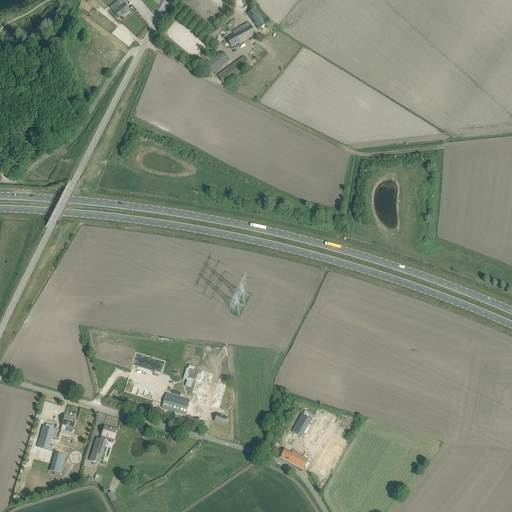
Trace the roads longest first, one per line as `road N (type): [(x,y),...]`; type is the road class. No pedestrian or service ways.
road 1 (primary): [(0,208),(157,222),(266,243),(511,324)]
road 2 (primary): [(511,311),(372,259),(218,220),(0,196)]
road 3 (unclassified): [(325,511),(305,479),(272,458),(0,378)]
road 4 (track): [(442,146),(358,153),(145,41)]
road 5 (unclassified): [(0,331),(139,51)]
road 6 (unclassified): [(4,179),(17,179),(64,145),(125,58),(139,51)]
